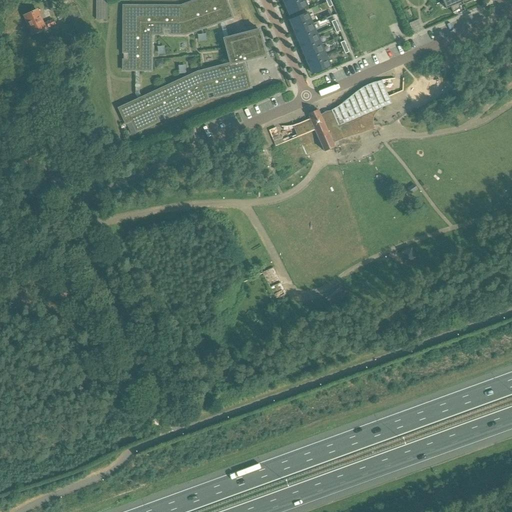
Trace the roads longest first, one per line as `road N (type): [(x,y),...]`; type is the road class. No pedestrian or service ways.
road 1 (motorway): [(511,383),(155,511)]
road 2 (motorway): [(250,511),(511,417)]
road 3 (residential): [(307,100),(506,15)]
road 4 (residential): [(196,147),(307,100)]
